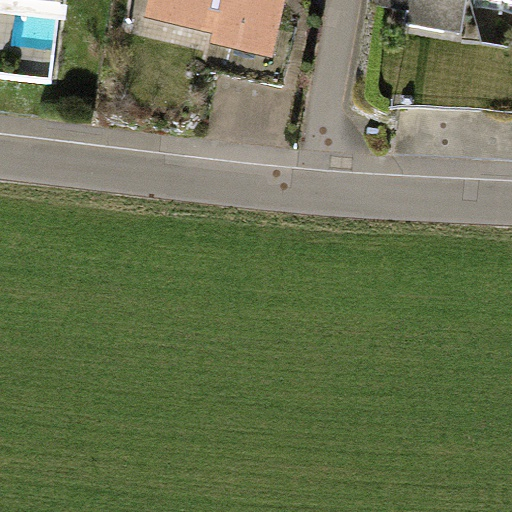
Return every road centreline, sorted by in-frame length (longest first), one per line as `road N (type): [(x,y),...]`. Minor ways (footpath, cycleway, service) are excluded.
road 1 (residential): [(0,165),(325,193)]
road 2 (residential): [(351,0),(325,193)]
road 3 (residential): [(325,193),(511,201)]
